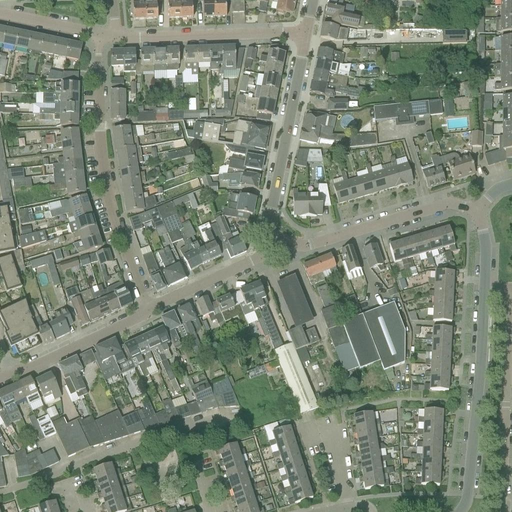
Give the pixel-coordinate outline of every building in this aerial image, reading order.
[(145,20),(144,4),(139,4),(138,0),(132,0),(133,21),(145,20)] [(157,20),(156,0),(158,0),(144,0),(144,4),(145,20),(157,20)] [(202,0),(203,1),(203,18),(215,18),(214,1),(213,0),(202,0)] [(225,1),(214,1),(215,18),(226,18),(225,2),(230,2),(230,0),(225,1)] [(294,4),(278,0),(276,0),(273,0),(273,4),(277,4),(276,11),(277,12),(277,15),(283,16),(284,13),(292,15),(294,4)] [(368,0),(368,3),(362,2),(361,11),(376,12),(377,9),(389,9),(389,0),(368,0)] [(243,1),(230,2),(231,14),(244,13),(243,1)] [(180,19),(180,2),(167,3),(168,20),(180,19)] [(192,19),(192,2),(180,2),(180,19),(192,19)] [(259,3),(257,12),(265,14),(267,4),(259,3)] [(326,6),(324,17),(332,19),(331,24),(357,29),(359,19),(342,15),(344,10),(326,6)] [(511,6),(500,7),(500,20),(511,19),(511,6)] [(511,19),(500,20),(495,20),(495,33),(511,33),(511,19)] [(348,31),(322,26),(320,39),(334,42),(346,42),(348,31)] [(18,33),(5,31),(2,45),(15,48),(18,33)] [(442,45),(468,45),(468,31),(442,31),(442,45)] [(18,33),(15,48),(27,51),(30,36),(18,33)] [(30,36),(27,51),(34,52),(33,57),(39,58),(40,53),(43,39),(30,36)] [(43,39),(40,53),(53,56),(56,41),(43,39)] [(511,39),(500,39),(494,39),(494,52),(500,52),(511,52),(511,39)] [(68,44),(56,41),(53,56),(65,59),(68,44)] [(81,47),(68,44),(65,59),(78,61),(81,47)] [(239,71),(241,63),(243,50),(234,50),(234,48),(221,49),(222,72),(239,71)] [(209,65),(209,49),(197,50),(197,65),(209,65)] [(222,72),(221,49),(209,49),(209,65),(210,72),(217,71),(217,73),(218,73),(218,76),(222,76),(222,72)] [(178,50),(165,51),(166,67),(166,72),(177,72),(178,71),(178,66),(178,59),(179,59),(179,57),(178,57),(178,50)] [(197,65),(197,50),(184,50),(184,57),(184,59),(185,69),(186,71),(191,71),(191,76),(198,76),(197,65)] [(247,50),(245,60),(251,61),(253,62),(255,51),(247,50)] [(341,66),(344,55),(333,53),(318,50),(315,61),(341,66)] [(140,62),(134,62),(134,67),(135,76),(142,76),(142,74),(153,73),(153,72),(154,72),(153,51),(140,52),(140,58),(140,60),(140,62)] [(166,67),(165,51),(153,51),(154,72),(160,72),(161,74),(163,72),(166,72),(166,67)] [(122,67),(122,52),(110,53),(111,67),(122,67)] [(134,67),(134,62),(134,52),(122,52),(122,67),(123,67),(123,73),(129,73),(128,67),(134,67)] [(266,64),(281,67),(284,55),(277,53),(275,52),(275,53),(269,52),(268,58),(260,57),(259,63),(266,64)] [(511,52),(500,52),(500,65),(511,65),(511,52)] [(390,63),(398,62),(398,54),(390,55),(390,63)] [(251,61),(245,60),(243,68),(250,69),(251,61)] [(474,71),(475,71),(475,60),(466,60),(466,72),(470,72),(474,72),(474,71)] [(315,61),(313,72),(338,77),(347,78),(348,73),(340,72),(341,66),(315,61)] [(266,64),(264,76),(279,79),(281,67),(266,64)] [(511,65),(500,65),(495,65),(495,71),(500,71),(500,79),(511,78),(511,65)] [(60,81),(62,75),(49,72),(47,81),(60,81)] [(338,77),(313,72),(311,83),(326,86),(334,88),(345,90),(347,78),(338,77)] [(62,73),(62,75),(60,81),(77,82),(78,74),(62,73)] [(264,76),(262,88),(277,91),(279,79),(264,76)] [(242,77),(240,85),(247,86),(248,78),(242,77)] [(511,78),(500,79),(500,85),(494,85),(494,92),(511,91),(511,78)] [(324,98),(332,100),(334,94),(346,96),(347,91),(345,90),(334,88),(326,86),(311,83),(309,94),(324,97),(324,98)] [(54,90),(54,95),(77,96),(78,85),(59,84),(59,90),(54,90)] [(0,94),(10,95),(10,87),(0,86),(0,94)] [(277,91),(262,88),(259,101),(274,104),(277,91)] [(110,107),(124,107),(124,93),(110,93),(110,107)] [(77,96),(54,95),(44,95),(44,105),(54,105),(77,106),(77,96)] [(182,109),(183,120),(196,119),(196,120),(199,120),(198,97),(194,97),(194,100),(188,101),(188,105),(182,105),(182,109)] [(502,111),(511,111),(511,98),(502,98),(502,111)] [(274,104),(259,101),(255,120),(269,122),(270,116),(272,116),(274,104)] [(346,111),(347,102),(327,101),(327,110),(346,111)] [(440,101),(427,103),(429,117),(441,115),(440,101)] [(224,118),(230,118),(233,102),(223,102),(223,112),(224,112),(224,118)] [(445,112),(453,111),(452,102),(444,103),(445,112)] [(429,117),(427,103),(373,109),(374,122),(396,120),(397,125),(405,125),(405,122),(408,122),(407,119),(429,117)] [(39,110),(39,116),(44,116),(54,116),(77,116),(77,106),(54,105),(54,111),(39,110)] [(124,121),(124,107),(110,107),(110,121),(124,121)] [(167,112),(167,123),(182,122),(182,111),(167,112)] [(511,124),(511,111),(502,111),(502,125),(511,124)] [(137,124),(155,123),(155,113),(136,114),(137,124)] [(304,130),(318,132),(319,127),(323,128),(326,117),(317,115),(316,119),(305,116),(303,126),(305,126),(304,130)] [(77,116),(54,116),(54,121),(60,121),(60,127),(76,127),(77,116)] [(195,125),(193,141),(217,144),(218,135),(219,128),(222,128),(223,122),(210,122),(204,122),(204,125),(195,124),(195,125)] [(235,134),(242,135),(240,146),(241,146),(265,150),(267,139),(269,129),(238,123),(236,134),(235,134)] [(511,137),(511,124),(502,125),(502,138),(511,137)] [(136,138),(135,128),(112,131),(114,142),(136,138)] [(318,132),(304,130),(304,131),(301,130),(299,141),(315,145),(316,140),(327,142),(334,142),(335,150),(377,146),(376,136),(346,137),(328,136),(317,134),(318,132)] [(61,138),(55,139),(55,144),(78,142),(77,131),(60,133),(61,138)] [(470,148),(481,148),(482,134),(471,133),(470,148)] [(433,144),(430,134),(424,136),(428,145),(433,144)] [(511,137),(502,138),(498,138),(498,151),(501,150),(505,162),(505,161),(505,160),(511,159),(511,137)] [(136,138),(114,142),(115,152),(131,149),(138,148),(136,138)] [(79,152),(78,142),(55,144),(56,150),(62,149),(63,154),(79,152)] [(225,145),(225,147),(230,153),(244,156),(245,149),(225,145)] [(139,148),(138,148),(131,149),(115,152),(117,152),(118,162),(141,158),(139,148)] [(189,150),(166,156),(168,163),(191,157),(189,150)] [(501,150),(498,151),(496,152),(499,163),(505,162),(501,150)] [(307,159),(308,151),(297,151),(295,162),(306,164),(307,159)] [(308,151),(307,159),(321,160),(320,152),(308,151)] [(79,152),(63,154),(63,159),(57,160),(58,165),(80,162),(79,152)] [(496,152),(490,154),(493,165),(499,163),(496,152)] [(493,165),(490,154),(484,156),(487,167),(493,165)] [(475,174),(469,156),(460,159),(459,158),(457,156),(453,155),(442,158),(444,166),(447,165),(453,181),(475,174)] [(229,161),(227,168),(222,167),(219,169),(218,176),(221,176),(243,174),(244,169),(260,172),(263,160),(246,156),(244,165),(229,161)] [(433,168),(421,172),(427,189),(445,184),(440,170),(445,169),(444,166),(442,158),(438,159),(438,157),(431,159),(433,168)] [(141,164),(141,158),(118,162),(120,172),(136,170),(135,165),(141,164)] [(58,165),(52,166),(53,176),(57,176),(59,175),(81,173),(80,162),(58,165)] [(392,169),(382,172),(387,190),(394,188),(394,189),(396,188),(398,188),(400,187),(394,168),(396,167),(395,162),(391,164),(392,169)] [(407,164),(396,167),(394,168),(400,187),(402,186),(404,186),(406,185),(405,185),(412,183),(407,164)] [(12,181),(23,179),(22,169),(6,171),(7,176),(8,181),(12,181)] [(137,175),(136,170),(120,172),(121,183),(144,179),(143,174),(137,175)] [(368,176),(357,179),(363,198),(371,195),(373,195),(375,194),(370,175),(372,175),(370,170),(366,171),(368,176)] [(382,172),(372,175),(370,175),(375,194),(377,193),(379,193),(387,190),(382,172)] [(57,176),(53,176),(54,186),(60,186),(83,183),(81,173),(59,175),(57,176)] [(243,174),(221,176),(221,182),(229,181),(242,179),(240,187),(257,190),(258,182),(257,182),(258,177),(243,174)] [(205,193),(212,193),(217,192),(216,185),(211,185),(209,177),(200,178),(204,190),(205,193)] [(341,179),(343,184),(332,187),(338,205),(346,203),(348,202),(350,201),(345,183),(347,182),(346,177),(341,179)] [(12,181),(13,192),(31,190),(30,179),(23,179),(12,181)] [(144,179),(121,183),(123,193),(139,190),(138,185),(145,184),(144,179)] [(357,179),(347,182),(345,183),(350,201),(353,201),(355,200),(363,198),(357,179)] [(61,192),(60,191),(67,190),(67,196),(84,194),(83,183),(60,186),(54,186),(45,187),(46,193),(61,192)] [(317,195),(307,196),(306,218),(316,217),(316,216),(322,216),(321,204),(329,204),(329,208),(330,208),(326,186),(318,186),(317,195)] [(140,195),(139,190),(123,193),(125,203),(147,200),(146,194),(140,195)] [(297,196),(297,191),(292,191),(292,196),(293,217),(299,217),(299,218),(306,218),(307,196),(297,196)] [(187,197),(189,203),(191,211),(197,209),(192,195),(187,197)] [(255,200),(238,196),(236,206),(229,204),(228,210),(222,209),(221,218),(222,217),(235,219),(237,213),(251,216),(255,200)] [(189,203),(187,197),(173,203),(175,209),(189,203)] [(85,198),(69,203),(65,202),(59,204),(61,209),(49,213),(51,220),(56,218),(66,215),(88,208),(85,198)] [(147,200),(125,203),(126,214),(142,211),(150,208),(149,204),(148,204),(147,200)] [(13,207),(12,203),(0,204),(0,254),(4,254),(6,258),(0,260),(0,276),(1,281),(6,294),(21,289),(16,274),(25,271),(23,265),(20,251),(15,252),(6,208),(13,207)] [(171,203),(156,209),(163,227),(171,245),(181,240),(185,247),(179,251),(190,272),(201,266),(186,237),(182,226),(181,226),(174,209),(175,209),(173,203),(171,203)] [(88,208),(66,215),(67,220),(74,218),(75,223),(91,218),(88,208)] [(156,209),(148,212),(151,221),(155,230),(163,227),(156,209)] [(28,210),(17,212),(20,226),(31,223),(28,210)] [(148,212),(138,216),(141,225),(151,221),(148,212)] [(138,216),(128,219),(133,233),(142,229),(141,225),(138,216)] [(221,218),(214,221),(216,225),(218,231),(221,240),(230,260),(245,253),(239,238),(232,241),(222,217),(221,218)] [(91,218),(75,223),(77,228),(71,230),(72,235),(94,228),(91,218)] [(186,237),(201,266),(212,261),(205,247),(202,248),(199,242),(196,244),(192,237),(194,236),(189,224),(188,224),(188,223),(184,225),(182,226),(186,237)] [(211,232),(200,237),(205,247),(212,261),(220,257),(214,243),(221,240),(218,231),(216,225),(209,227),(211,232)] [(29,227),(20,229),(22,237),(31,234),(29,227)] [(440,227),(435,228),(443,255),(442,249),(448,247),(450,253),(455,252),(448,228),(448,229),(441,231),(440,227)] [(97,238),(94,228),(72,235),(74,240),(80,238),(81,243),(97,238)] [(443,255),(435,228),(434,228),(436,233),(429,235),(428,230),(423,232),(429,253),(430,253),(436,251),(438,257),(443,255)] [(36,234),(19,238),(21,251),(40,245),(36,234)] [(412,235),(411,236),(412,240),(413,240),(417,256),(418,256),(424,254),(426,260),(432,259),(430,253),(429,253),(424,236),(417,238),(416,234),(412,235)] [(81,243),(75,245),(79,255),(101,248),(97,238),(81,243)] [(400,239),(399,239),(400,244),(401,243),(406,260),(413,258),(414,264),(419,262),(420,262),(418,256),(417,256),(413,240),(412,240),(405,242),(404,238),(400,239)] [(392,241),(387,243),(389,249),(393,263),(401,261),(403,268),(408,266),(406,261),(406,260),(401,243),(400,244),(393,246),(392,241)] [(384,271),(378,256),(375,246),(372,247),(370,247),(367,248),(366,249),(363,251),(369,270),(376,268),(380,273),(384,271)] [(161,280),(151,254),(149,248),(139,251),(149,279),(156,294),(165,289),(161,280)] [(352,248),(341,251),(348,274),(361,270),(359,267),(352,248)] [(162,251),(177,284),(187,279),(180,265),(175,267),(167,249),(162,251)] [(108,250),(95,254),(98,263),(98,262),(99,267),(112,263),(108,250)] [(53,253),(56,262),(62,260),(59,251),(53,253)] [(177,284),(162,251),(157,253),(165,272),(161,274),(167,288),(177,284)] [(98,263),(95,254),(88,257),(90,265),(98,263)] [(51,256),(29,263),(32,271),(46,266),(49,274),(55,272),(54,268),(53,264),(51,256)] [(316,261),(321,274),(329,270),(331,275),(337,273),(330,256),(316,261)] [(81,268),(88,266),(88,257),(78,260),(81,268)] [(76,260),(68,263),(70,270),(78,267),(76,260)] [(321,274),(316,261),(302,267),(307,279),(308,279),(311,287),(324,281),(321,274)] [(68,263),(56,267),(58,273),(70,270),(68,263)] [(428,280),(428,285),(434,285),(452,286),(452,285),(452,278),(457,279),(457,273),(450,273),(435,272),(435,280),(428,280)] [(295,274),(276,281),(294,326),(313,319),(295,274)] [(406,289),(403,280),(398,282),(401,291),(406,289)] [(114,296),(119,311),(120,310),(120,311),(132,306),(121,283),(106,290),(106,291),(108,298),(114,296)] [(259,284),(249,288),(268,336),(274,352),(282,349),(265,307),(266,307),(267,305),(265,299),(259,284)] [(428,292),(428,298),(434,298),(451,298),(451,291),(456,291),(456,286),(456,285),(452,285),(452,286),(434,285),(434,292),(428,292)] [(358,368),(347,339),(345,339),(326,286),(316,290),(325,311),(320,312),(344,373),(358,368)] [(101,287),(97,288),(101,301),(103,300),(109,315),(119,311),(114,296),(108,298),(106,291),(103,292),(101,287)] [(76,288),(71,290),(64,293),(68,303),(70,303),(80,328),(89,324),(78,295),(76,288)] [(101,301),(97,288),(96,288),(98,293),(93,295),(92,290),(89,291),(100,319),(109,315),(103,300),(101,301)] [(239,306),(244,317),(253,313),(264,338),(268,336),(249,288),(239,292),(244,304),(239,306)] [(395,289),(387,292),(389,298),(397,295),(395,289)] [(100,319),(89,291),(78,295),(89,324),(100,319)] [(215,302),(215,303),(226,329),(224,324),(237,319),(242,330),(247,328),(243,317),(244,317),(239,306),(234,308),(229,296),(215,302)] [(351,319),(361,315),(354,296),(344,300),(351,319)] [(226,329),(215,303),(209,306),(206,298),(196,303),(203,318),(207,316),(210,323),(215,321),(220,331),(226,329)] [(451,298),(434,298),(434,305),(427,304),(427,310),(433,310),(434,310),(451,311),(451,310),(451,303),(455,303),(456,298),(451,298)] [(29,315),(27,309),(25,301),(0,312),(0,319),(7,333),(4,335),(10,349),(14,347),(18,356),(40,346),(36,337),(38,336),(29,315)] [(393,305),(362,316),(379,363),(382,372),(404,365),(404,333),(393,305)] [(32,306),(27,309),(29,315),(38,336),(43,346),(54,341),(46,325),(42,327),(32,306)] [(195,322),(192,316),(188,306),(176,312),(193,349),(199,347),(195,337),(189,324),(195,322)] [(56,341),(69,334),(65,326),(71,323),(65,310),(53,316),(58,325),(50,329),(56,341)] [(451,310),(451,311),(434,310),(433,310),(433,317),(427,317),(427,322),(451,323),(450,323),(450,316),(455,316),(455,310),(451,310)] [(173,313),(160,319),(173,348),(178,345),(177,341),(184,338),(187,336),(182,324),(178,326),(173,313)] [(410,322),(417,322),(414,313),(407,314),(410,322)] [(379,363),(362,316),(341,324),(347,339),(358,368),(359,371),(379,363)] [(287,333),(292,345),(295,352),(302,349),(319,342),(313,329),(313,330),(303,335),(300,328),(287,333)] [(160,329),(153,332),(165,361),(166,361),(171,359),(165,347),(169,345),(162,329),(161,329),(160,329)] [(448,329),(432,329),(431,337),(426,336),(426,342),(431,342),(431,341),(449,342),(449,341),(449,335),(454,335),(454,329),(448,329)] [(153,332),(142,337),(150,353),(151,353),(157,365),(160,363),(169,383),(174,380),(166,361),(165,361),(153,332)] [(142,337),(132,342),(145,370),(151,368),(147,361),(151,359),(149,354),(150,353),(142,337)] [(124,347),(120,349),(116,339),(105,344),(116,369),(130,362),(124,347)] [(431,341),(431,342),(431,349),(426,349),(425,354),(431,355),(431,354),(448,354),(449,347),(453,347),(454,342),(449,341),(449,342),(431,341)] [(132,342),(123,346),(124,347),(130,362),(135,360),(143,379),(148,377),(145,370),(132,342)] [(93,356),(92,356),(95,362),(101,374),(101,376),(116,369),(105,344),(94,350),(96,354),(93,356)] [(273,352),(277,361),(279,368),(299,416),(318,409),(309,388),(295,352),(292,345),(282,349),(274,352),(273,352)] [(95,362),(90,351),(67,362),(82,397),(87,395),(77,375),(82,373),(80,369),(95,362)] [(425,361),(425,367),(430,367),(430,366),(448,367),(448,366),(448,359),(453,360),(453,354),(448,354),(431,354),(431,355),(430,362),(425,361)] [(263,366),(263,367),(266,374),(276,371),(275,370),(279,368),(277,361),(263,366)] [(82,397),(67,362),(57,367),(64,381),(63,381),(70,397),(75,394),(77,399),(82,397)] [(425,367),(425,374),(424,378),(430,379),(430,378),(447,379),(447,378),(448,372),(452,372),(453,366),(448,366),(448,367),(430,366),(430,367),(425,367)] [(246,374),(249,381),(266,374),(263,367),(246,374)] [(46,404),(53,400),(53,401),(61,397),(49,373),(46,374),(47,376),(35,382),(42,397),(46,404)] [(429,386),(423,386),(423,391),(447,392),(448,391),(447,392),(447,384),(452,384),(452,379),(447,378),(447,379),(430,378),(430,379),(429,386)] [(30,379),(18,385),(25,399),(28,406),(40,401),(36,393),(30,379)] [(25,399),(18,385),(7,390),(14,404),(25,399)] [(217,409),(213,398),(207,385),(191,391),(196,404),(195,404),(200,414),(217,409)] [(0,393),(0,406),(6,418),(18,413),(14,404),(7,390),(0,393)] [(213,398),(217,409),(238,408),(231,391),(213,398)] [(174,410),(173,410),(170,400),(161,404),(164,412),(169,424),(179,421),(174,410)] [(141,406),(142,409),(143,410),(136,413),(144,432),(159,427),(154,416),(148,403),(141,406)] [(200,414),(195,404),(186,407),(185,406),(189,418),(200,414)] [(0,406),(0,419),(6,429),(11,427),(6,418),(0,406)] [(185,406),(174,410),(179,421),(189,418),(185,406)] [(441,424),(441,417),(446,417),(446,412),(439,411),(439,412),(423,411),(423,412),(424,412),(424,419),(417,418),(417,424),(423,424),(441,424)] [(94,423),(91,417),(91,418),(103,444),(128,437),(121,420),(117,412),(94,423)] [(164,412),(154,416),(159,427),(169,424),(164,412)] [(144,432),(136,413),(121,420),(128,437),(144,432)] [(373,427),(379,426),(378,420),(371,421),(370,414),(371,414),(355,416),(349,417),(350,422),(354,422),(355,428),(355,429),(373,426),(373,427)] [(44,440),(38,427),(33,416),(28,419),(38,442),(44,440)] [(91,418),(81,422),(92,448),(103,444),(91,418)] [(80,422),(79,420),(65,426),(62,420),(51,425),(51,426),(55,434),(67,459),(88,449),(92,448),(81,422),(80,422)] [(423,424),(423,431),(417,431),(417,437),(422,437),(422,436),(440,437),(440,436),(440,429),(445,429),(445,424),(441,424),(423,424)] [(51,426),(45,428),(44,425),(38,427),(44,440),(55,434),(51,426)] [(292,440),(290,433),(294,432),(293,426),(286,428),(286,429),(271,434),(272,434),(274,440),(268,442),(270,448),(275,446),(275,445),(292,440)] [(355,429),(355,428),(351,429),(352,435),(356,434),(357,441),(375,439),(380,438),(379,433),(374,434),(373,428),(373,427),(373,426),(355,429)] [(199,438),(208,435),(206,429),(197,432),(199,438)] [(422,436),(422,437),(422,443),(417,443),(416,449),(422,449),(422,448),(440,449),(440,442),(445,442),(445,436),(440,436),(440,437),(422,436)] [(275,446),(275,447),(277,453),(272,455),(273,460),(279,458),(279,457),(296,452),(296,451),(294,445),(298,443),(296,438),(292,440),(275,445),(275,446)] [(357,441),(353,441),(353,447),(358,446),(359,453),(377,451),(382,451),(381,445),(376,446),(375,440),(375,439),(357,441)] [(239,457),(245,456),(243,450),(237,452),(235,446),(236,446),(235,445),(220,450),(220,449),(214,451),(216,457),(220,455),(222,462),(239,457)] [(422,448),(422,449),(421,456),(416,456),(416,461),(421,461),(439,461),(439,454),(444,454),(444,449),(440,449),(422,448)] [(279,458),(281,465),(276,466),(277,472),(283,470),(283,469),(300,464),(299,463),(297,457),(302,455),(300,450),(296,451),(296,452),(279,457),(279,458)] [(25,457),(26,457),(25,454),(24,451),(13,456),(14,462),(26,460),(25,457)] [(38,451),(26,457),(25,457),(26,460),(27,463),(30,461),(36,459),(40,457),(38,451)] [(52,451),(47,454),(52,466),(58,463),(52,451)] [(360,458),(361,465),(361,466),(379,463),(384,463),(383,457),(378,458),(377,451),(359,453),(354,454),(355,459),(360,458)] [(47,454),(41,456),(47,469),(52,466),(47,454)] [(40,457),(36,459),(41,471),(47,469),(41,456),(40,457)] [(222,462),(218,463),(219,468),(224,467),(226,474),(243,469),(248,468),(247,462),(242,464),(240,459),(239,457),(222,462)] [(36,459),(30,461),(36,474),(41,471),(36,459)] [(30,461),(27,463),(27,466),(28,471),(29,477),(36,474),(30,461)] [(421,461),(421,468),(416,468),(415,473),(421,473),(438,474),(438,473),(439,466),(443,467),(444,461),(439,461),(421,461)] [(283,470),(285,477),(279,478),(281,483),(287,481),(303,475),(301,468),(306,467),(304,462),(299,463),(300,464),(283,469),(283,470)] [(362,471),(363,477),(363,478),(380,475),(380,476),(386,475),(385,469),(380,470),(379,463),(361,466),(361,465),(356,466),(357,471),(362,471)] [(113,477),(114,478),(120,476),(118,470),(112,472),(110,466),(110,465),(95,470),(95,469),(89,471),(90,477),(95,475),(97,482),(113,477)] [(226,474),(221,475),(223,480),(228,479),(230,485),(230,486),(247,480),(247,481),(252,479),(251,474),(245,476),(244,471),(243,469),(226,474)] [(421,473),(421,481),(415,480),(414,486),(439,487),(439,486),(438,486),(438,479),(443,479),(443,474),(438,473),(438,474),(421,473)] [(287,481),(287,482),(289,489),(283,491),(285,495),(291,493),(291,492),(307,487),(305,480),(309,479),(308,474),(303,475),(287,481)] [(364,490),(364,491),(388,487),(387,482),(387,481),(381,482),(380,476),(380,475),(363,478),(363,477),(358,478),(359,484),(364,483),(365,490),(364,490)] [(97,482),(93,483),(94,489),(99,487),(101,494),(117,489),(117,490),(123,488),(121,483),(116,484),(114,478),(113,477),(97,482)] [(230,486),(230,485),(225,487),(227,492),(231,491),(233,497),(234,498),(251,492),(251,493),(256,491),(255,486),(249,488),(248,482),(247,481),(247,480),(230,486)] [(291,492),(291,493),(291,494),(293,499),(287,501),(289,507),(312,499),(311,499),(309,492),(313,491),(311,485),(307,487),(291,492)] [(101,494),(96,495),(98,500),(102,499),(104,505),(105,506),(121,501),(127,499),(125,494),(119,496),(117,490),(117,489),(101,494)] [(234,498),(233,497),(229,499),(231,504),(235,502),(237,509),(254,504),(254,505),(260,503),(258,498),(253,499),(252,494),(251,493),(251,492),(234,498)] [(56,511),(55,508),(60,506),(58,501),(52,503),(37,508),(37,509),(38,508),(38,511),(56,511)] [(105,506),(104,505),(100,507),(101,511),(102,511),(106,511),(127,511),(130,511),(129,506),(123,508),(121,501),(105,506)]
